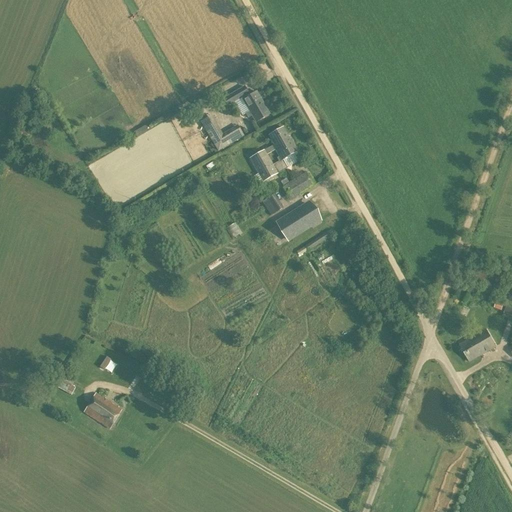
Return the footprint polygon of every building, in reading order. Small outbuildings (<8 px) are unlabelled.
[(227,107),(242,98),(237,90),(222,99),(227,107)] [(255,123),(269,115),(256,92),(242,100),(249,112),(245,114),(247,119),(251,116),(255,123)] [(222,134),(211,115),(199,122),(217,152),(243,136),(237,125),(222,134)] [(276,163),(281,171),(300,160),(296,152),(297,152),(289,137),(288,137),(282,128),(268,136),(273,145),(268,148),(270,153),(274,150),(278,157),(276,158),(278,162),(276,163)] [(267,155),(270,153),(268,148),(250,159),(263,182),(277,174),(281,171),(276,163),(273,165),(267,155)] [(314,186),(306,172),(292,181),(289,176),(280,182),(283,186),(281,188),(290,201),(314,186)] [(270,216),(272,215),(283,208),(274,194),(261,202),(270,216)] [(318,220),(308,204),(297,211),(295,214),(293,213),(287,217),(278,223),(288,239),(291,237),(290,236),(309,225),(311,226),(316,221),(318,220)] [(232,238),(240,233),(234,223),(226,227),(232,238)] [(308,251),(334,235),(330,230),(304,246),(308,251)] [(511,320),(511,308),(506,306),(502,317),(511,320)] [(470,362),(497,345),(486,328),(459,345),(470,362)] [(111,360),(106,357),(100,367),(104,370),(111,360)] [(71,395),(74,389),(59,380),(55,386),(71,395)] [(110,429),(122,410),(97,393),(85,412),(110,429)]
